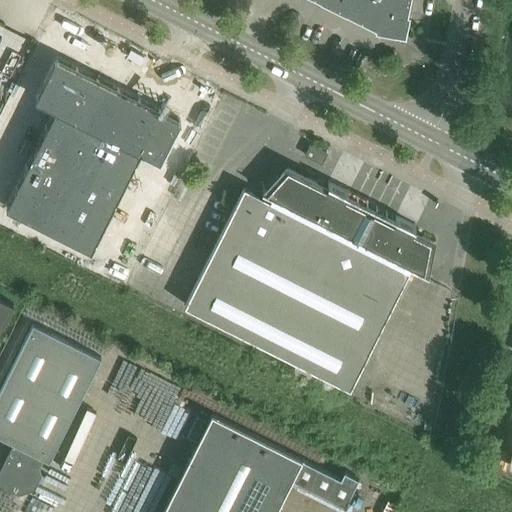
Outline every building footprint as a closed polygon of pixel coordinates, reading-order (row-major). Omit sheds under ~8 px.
[(313,0),(376,31),(375,34),(406,39),(410,18),(408,17),(411,0),(313,0)] [(56,108),(6,206),(92,248),(140,151),(161,161),(182,119),(56,57),(35,98),(56,108)] [(312,145),(306,155),(323,164),(329,153),(312,145)] [(244,186),(184,304),(350,388),(411,266),(425,272),(431,242),(414,233),(416,228),(329,184),(326,190),(288,171),(267,193),(271,195),(270,198),(244,186)] [(0,330),(14,303),(0,296),(0,330)] [(96,386),(103,373),(95,369),(101,357),(33,323),(0,388),(0,436),(13,443),(0,469),(0,474),(4,487),(19,495),(35,489),(42,475),(39,467),(44,458),(49,461),(88,382),(96,386)] [(212,412),(162,511),(273,511),(291,478),(345,505),(358,477),(344,470),(341,477),(302,457),(212,412)]
